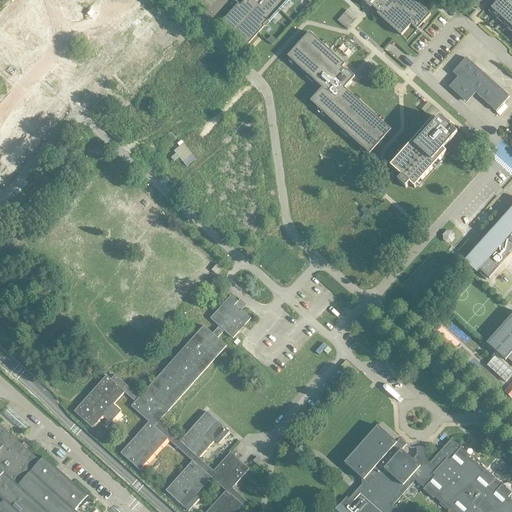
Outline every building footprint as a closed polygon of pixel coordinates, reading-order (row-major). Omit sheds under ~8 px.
[(238,3),(222,22),(248,45),(288,0),(244,0),(240,5),(238,3)] [(361,0),(401,36),(411,25),(418,30),(431,15),(413,0),(361,0)] [(511,0),(499,0),(489,12),(511,32),(511,0)] [(339,19),(347,27),(357,17),(349,9),(339,19)] [(3,25),(0,28),(0,33),(7,40),(9,38),(11,39),(11,38),(17,43),(23,37),(26,34),(15,23),(17,21),(10,15),(2,24),(3,25)] [(17,21),(15,23),(26,34),(23,37),(30,43),(38,34),(37,33),(43,26),(33,18),(31,20),(29,19),(28,20),(23,15),(17,21)] [(151,15),(142,25),(154,35),(162,26),(160,24),(155,19),(151,15)] [(158,16),(155,19),(160,24),(163,20),(158,16)] [(168,24),(164,28),(169,32),(172,28),(168,24)] [(142,25),(134,34),(145,44),(154,35),(142,25)] [(162,26),(154,35),(165,45),(174,36),(169,32),(164,28),(162,26)] [(323,88),(311,102),(370,154),(391,130),(345,89),(355,77),(342,68),(345,65),(309,33),(288,57),(323,88)] [(134,34),(126,43),(137,54),(145,44),(134,34)] [(154,35),(145,44),(157,55),(165,45),(154,35)] [(126,43),(117,53),(129,63),(137,54),(126,43)] [(145,44),(137,54),(148,64),(157,55),(145,44)] [(117,53),(109,62),(114,66),(118,70),(120,72),(129,63),(117,53)] [(137,54),(129,63),(140,73),(148,64),(137,54)] [(458,76),(448,86),(464,100),(473,90),(495,110),(509,96),(466,57),(453,71),(458,76)] [(109,62),(105,66),(110,70),(114,66),(109,62)] [(129,63),(120,72),(127,78),(132,82),(140,73),(129,63)] [(114,66),(110,70),(114,74),(118,70),(114,66)] [(365,67),(361,72),(368,78),(372,73),(365,67)] [(118,70),(114,74),(119,79),(123,74),(120,72),(118,70)] [(123,74),(119,79),(124,83),(127,78),(123,74)] [(80,75),(76,80),(100,102),(101,102),(108,94),(102,88),(103,87),(96,81),(95,82),(90,78),(86,81),(80,75)] [(127,78),(124,83),(128,87),(132,82),(127,78)] [(75,79),(67,88),(85,104),(89,100),(96,107),(100,102),(76,80),(75,79)] [(39,105),(32,113),(50,129),(57,121),(53,117),(60,109),(47,97),(46,96),(38,104),(39,105)] [(28,123),(20,132),(35,146),(48,132),(50,129),(32,113),(31,112),(24,119),(28,123)] [(433,120),(391,167),(402,177),(398,182),(406,189),(410,184),(415,189),(446,154),(448,156),(466,136),(455,126),(452,129),(440,118),(436,122),(433,120)] [(183,140),(178,143),(180,146),(174,150),(186,166),(196,159),(183,140)] [(5,155),(0,160),(0,164),(17,180),(24,172),(20,169),(28,160),(13,146),(5,155)] [(0,194),(3,197),(17,180),(0,164),(0,194)] [(369,210),(365,206),(361,210),(369,216),(375,208),(373,205),(369,210)] [(511,314),(486,343),(505,360),(507,358),(511,362),(511,209),(501,221),(503,223),(490,237),(488,236),(465,262),(477,273),(479,270),(489,279),(511,253),(511,314)] [(231,294),(211,318),(219,325),(214,332),(219,336),(225,330),(234,338),(252,317),(243,309),(248,303),(241,297),(238,300),(231,294)] [(233,488),(250,467),(230,451),(215,470),(200,458),(215,440),(219,444),(228,433),(228,428),(206,410),(182,440),(161,423),(226,343),(202,323),(133,408),(149,420),(122,453),(142,470),(167,438),(193,459),(167,491),(190,510),(199,499),(199,493),(212,478),(226,489),(207,511),(241,511),(250,501),(233,488)] [(459,344),(444,331),(437,338),(452,352),(459,344)] [(511,371),(495,356),(487,366),(505,382),(511,374),(511,371)] [(406,363),(400,370),(415,385),(422,377),(406,363)] [(400,370),(393,378),(409,392),(415,385),(400,370)] [(112,378),(108,374),(75,411),(93,427),(104,415),(111,422),(123,409),(116,403),(125,392),(135,400),(140,395),(116,373),(112,378)] [(393,378),(387,385),(403,399),(409,392),(393,378)] [(387,385),(380,392),(396,406),(403,399),(387,385)] [(426,387),(422,391),(427,395),(430,391),(426,387)] [(380,392),(374,399),(390,413),(396,406),(380,392)] [(435,395),(421,410),(429,418),(443,402),(435,395)] [(374,399),(367,406),(383,421),(390,413),(374,399)] [(443,402),(429,418),(437,425),(451,410),(443,402)] [(364,410),(357,418),(373,432),(380,424),(364,410)] [(451,410),(437,425),(445,432),(459,417),(451,410)] [(400,416),(396,420),(401,424),(405,420),(400,416)] [(459,417),(445,432),(453,440),(467,424),(459,417)] [(357,418),(350,426),(366,440),(373,432),(357,418)] [(76,511),(75,510),(88,496),(44,457),(40,461),(0,424),(0,511),(76,511)] [(467,424),(453,440),(461,447),(475,431),(467,424)] [(100,437),(106,431),(100,425),(94,431),(100,437)] [(350,426),(343,433),(359,448),(366,440),(350,426)] [(475,431),(461,447),(469,454),(483,439),(475,431)] [(343,433),(336,441),(352,455),(359,448),(343,433)] [(483,439),(469,454),(477,461),(491,446),(483,439)] [(336,441),(329,448),(345,463),(352,455),(336,441)] [(491,446),(477,461),(486,469),(499,453),(491,446)] [(329,448),(323,456),(338,470),(345,463),(329,448)] [(323,456),(316,463),(332,478),(338,470),(323,456)] [(511,464),(507,460),(493,475),(501,483),(511,470),(511,464)] [(316,463),(309,471),(325,485),(332,478),(316,463)] [(511,470),(501,483),(509,490),(511,486),(511,470)] [(291,484),(277,499),(285,507),(300,491),(291,484)] [(300,491),(285,507),(290,511),(295,511),(308,499),(300,491)] [(308,499),(295,511),(310,511),(316,506),(308,499)]
